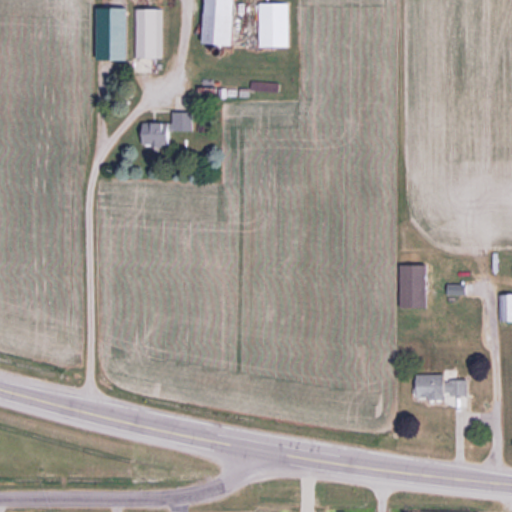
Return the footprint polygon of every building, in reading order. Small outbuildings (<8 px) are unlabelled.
[(240,0),(210,0),(209,43),(239,44),(240,0)] [(163,8),(135,8),(135,58),(163,58),(163,8)] [(176,111),(176,122),(144,122),(144,145),(175,145),(175,131),(196,131),(196,111),(176,111)] [(403,265),(403,308),(431,308),(431,265),(403,265)] [(501,322),(511,321),(511,294),(501,294),(501,322)] [(471,380),(450,380),(450,374),(421,374),(421,399),(471,398),(471,380)]
